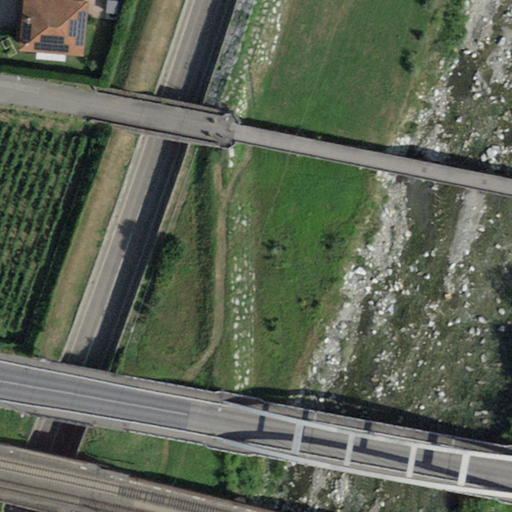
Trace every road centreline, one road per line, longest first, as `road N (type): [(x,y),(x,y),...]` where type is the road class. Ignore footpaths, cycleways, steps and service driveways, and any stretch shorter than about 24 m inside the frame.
road 1 (secondary): [(208,0),(27,511)]
road 2 (primary): [(0,383),(511,474)]
